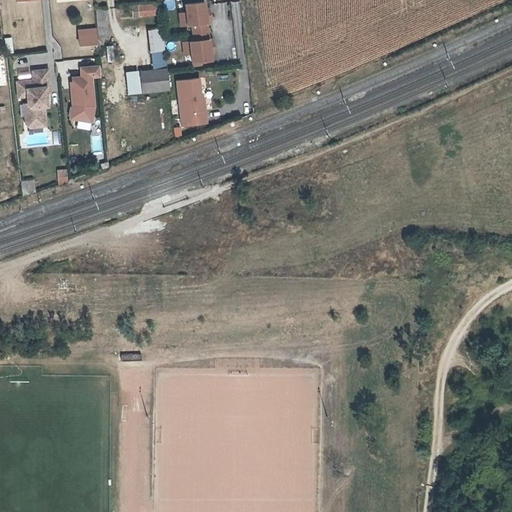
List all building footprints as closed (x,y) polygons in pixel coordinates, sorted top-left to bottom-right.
[(203,2),(184,4),(187,25),(191,24),(193,41),(189,42),(191,62),(210,60),(209,48),(212,47),(211,39),(208,39),(206,23),(209,22),(208,15),(205,15),(203,2)] [(131,5),(132,18),(159,16),(158,3),(131,5)] [(107,34),(105,9),(96,9),(98,35),(107,34)] [(164,67),(162,28),(148,29),(151,68),(164,67)] [(96,34),(79,35),(80,45),(97,44),(96,34)] [(11,38),(4,39),(7,54),(13,53),(11,38)] [(100,75),(99,66),(80,67),(81,77),(72,78),(72,82),(70,82),(72,101),(75,101),(76,105),(72,118),(90,122),(93,105),(90,76),(100,75)] [(47,70),(32,72),(33,81),(17,83),(18,94),(26,93),(27,97),(27,104),(31,108),(32,111),(25,119),(25,125),(30,128),(45,127),(43,107),(47,107),(46,95),(50,94),(47,70)] [(142,93),(169,91),(166,71),(140,74),(142,93)] [(198,74),(175,77),(180,123),(206,120),(203,99),(201,99),(198,74)] [(155,126),(168,125),(167,109),(154,109),(155,126)] [(180,126),(172,128),(174,138),(182,136),(180,126)] [(66,168),(56,171),(58,184),(68,181),(66,168)]
